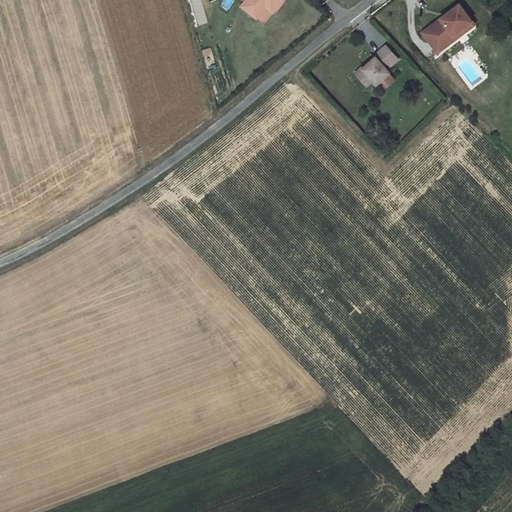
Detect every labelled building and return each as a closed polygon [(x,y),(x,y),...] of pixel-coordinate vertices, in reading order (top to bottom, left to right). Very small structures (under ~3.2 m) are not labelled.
[(223,0),(220,8),(229,11),(233,0),(223,0)] [(246,0),(242,6),(257,18),(266,6),(270,1),(278,7),(283,0),(246,0)] [(270,1),(266,6),(274,12),(278,7),(270,1)] [(423,33),(435,49),(472,21),(460,5),(423,33)] [(475,25),(472,21),(435,49),(438,53),(475,25)] [(376,57),(357,74),(367,85),(373,80),(378,84),(379,83),(390,73),(391,72),(388,69),(399,59),(387,45),(375,56),(376,57)] [(375,56),(356,73),(357,74),(376,57),(375,56)] [(390,73),(379,83),(384,89),(395,79),(390,73)]
